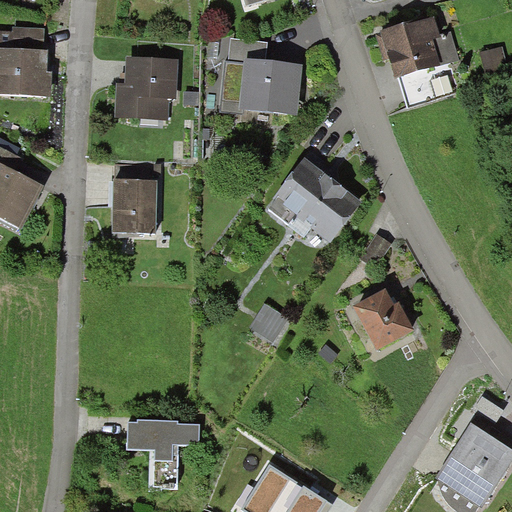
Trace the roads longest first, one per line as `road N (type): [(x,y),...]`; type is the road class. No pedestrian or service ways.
road 1 (residential): [(51,511),(63,409),(73,69),(84,0)]
road 2 (residential): [(334,0),(400,189),(489,335)]
road 3 (residential): [(368,511),(489,335)]
